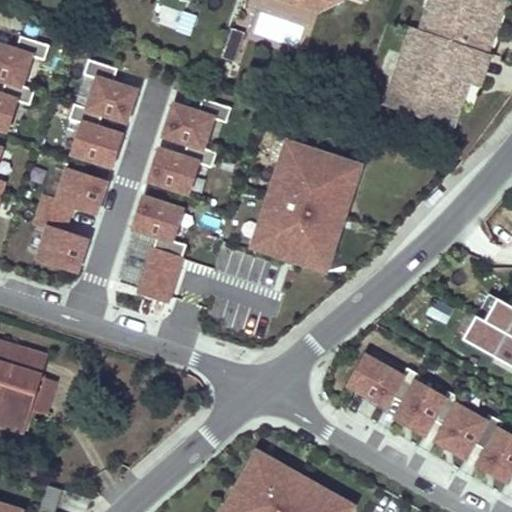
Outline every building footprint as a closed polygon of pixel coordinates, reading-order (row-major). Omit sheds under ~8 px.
[(354,0),(364,3),(365,0),(276,0),(319,15),(346,2),(346,0),(354,0)] [(425,36),(408,85),(399,82),(390,108),(457,131),(466,105),(459,102),(466,83),(473,86),(483,55),(491,58),(499,33),(490,29),(495,13),(505,16),(510,0),(446,0),(434,39),(425,36)] [(434,39),(446,0),(435,0),(424,36),(434,39)] [(499,33),(505,16),(495,13),(490,29),(499,33)] [(408,85),(425,36),(415,33),(399,82),(408,85)] [(0,45),(0,80),(1,81),(17,86),(17,85),(27,56),(40,60),(45,46),(16,36),(11,49),(0,45)] [(484,90),(494,59),(491,58),(483,55),(473,86),(484,90)] [(113,69),(84,59),(79,74),(92,78),(83,108),(82,109),(98,114),(122,122),(132,91),(108,83),(113,69)] [(0,130),(2,131),(12,100),(25,105),(30,90),(17,85),(17,86),(1,81),(0,84),(0,130)] [(466,105),(473,86),(466,83),(459,102),(466,105)] [(199,148),(208,119),(221,123),(226,108),(198,99),(194,113),(170,105),(159,136),(183,144),(198,149),(199,148)] [(78,123),(67,154),(107,167),(117,135),(94,127),(98,114),(82,109),(83,108),(69,104),(65,118),(78,123)] [(282,165),(289,145),(286,144),(279,142),(272,161),(276,163),(282,165)] [(155,149),(144,181),(184,194),(194,163),(207,168),(212,153),(199,148),(198,149),(183,144),(179,157),(155,149)] [(282,165),(276,163),(256,225),(262,227),(255,249),(315,269),(323,244),(329,246),(338,218),(349,187),(342,185),(349,165),(289,145),(282,165)] [(342,185),(349,187),(353,188),(359,168),(349,165),(342,185)] [(39,195),(35,209),(63,219),(67,206),(92,214),(102,182),(62,169),(52,200),(39,195)] [(168,241),(178,210),(139,197),(129,229),(152,237),(148,250),(177,260),(181,245),(168,241)] [(43,228),(33,259),(72,271),(83,240),(59,232),(63,219),(35,209),(30,223),(43,228)] [(244,246),(255,249),(262,227),(256,225),(251,224),(244,246)] [(323,244),(315,269),(325,272),(333,247),(329,246),(323,244)] [(163,302),(177,260),(148,250),(134,292),(163,302)] [(511,309),(486,295),(473,318),(511,340),(511,309)] [(443,328),(457,334),(466,315),(452,308),(443,328)] [(511,340),(473,318),(460,341),(511,370),(511,340)] [(0,340),(0,423),(10,426),(20,391),(34,396),(39,376),(33,374),(39,354),(0,340)] [(46,356),(39,354),(33,374),(39,376),(46,356)] [(361,360),(345,389),(383,410),(388,400),(400,406),(411,385),(415,379),(402,371),(397,380),(361,360)] [(452,408),(456,401),(443,394),(439,401),(411,385),(400,406),(392,421),(421,437),(429,423),(440,429),(452,408)] [(34,396),(20,391),(10,426),(24,430),(34,396)] [(494,432),(498,425),(484,417),(480,424),(452,408),(440,429),(432,444),(462,460),(470,446),(482,453),(494,432)] [(511,469),(511,441),(494,432),(482,453),(474,467),(504,484),(511,469)] [(272,467),(273,464),(255,454),(251,462),(269,472),(272,467)] [(339,511),(327,505),(330,499),(272,467),(269,472),(251,462),(222,511),(339,511)] [(48,483),(41,504),(56,509),(63,488),(48,483)] [(339,511),(347,511),(350,508),(331,497),(330,499),(327,505),(339,511)]
